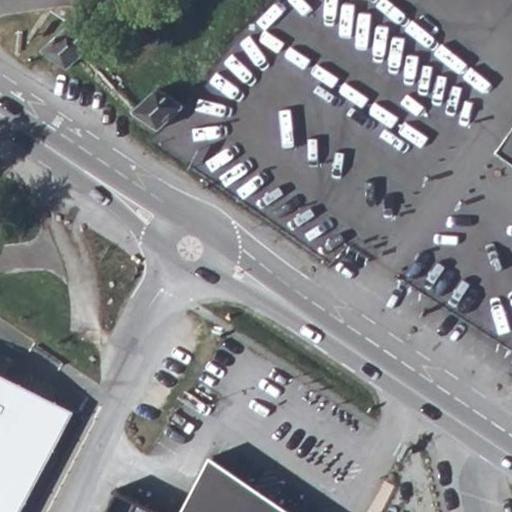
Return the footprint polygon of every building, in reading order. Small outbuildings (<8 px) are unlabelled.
[(81,15),(67,28),(78,36),(91,24),(81,15)] [(92,45),(78,36),(67,28),(41,51),(68,70),(94,47),(92,45)] [(131,114),(157,131),(183,107),(176,102),(163,94),(156,90),(131,114)] [(511,134),(497,155),(511,165),(511,134)] [(0,511),(29,511),(77,425),(0,384),(0,511)] [(290,511),(209,460),(182,511),(154,511),(142,504),(137,511),(290,511)]
